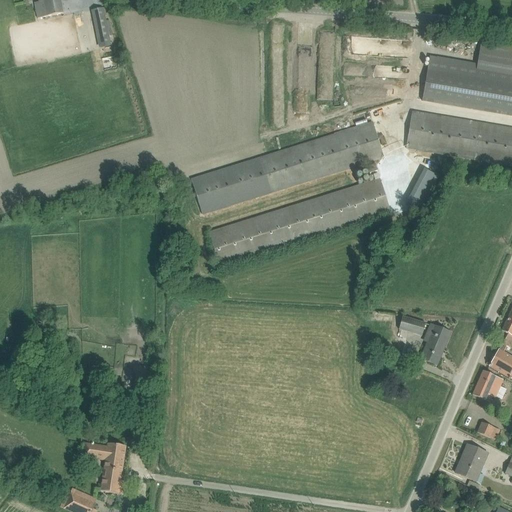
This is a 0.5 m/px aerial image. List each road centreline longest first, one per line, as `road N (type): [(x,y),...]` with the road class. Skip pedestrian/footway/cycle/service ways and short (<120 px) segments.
road 1 (tertiary): [(187,0),(511,26)]
road 2 (tertiary): [(511,269),(409,511)]
road 3 (track): [(153,479),(387,511)]
